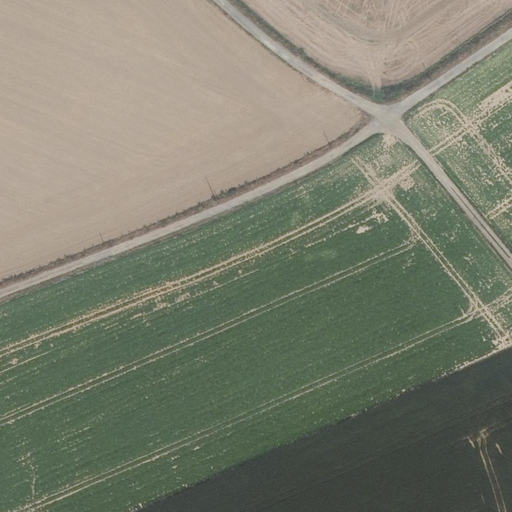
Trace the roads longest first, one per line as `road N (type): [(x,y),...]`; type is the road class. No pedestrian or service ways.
road 1 (track): [(511,32),(318,165),(0,291)]
road 2 (track): [(235,0),(340,92),(387,117),(511,262)]
